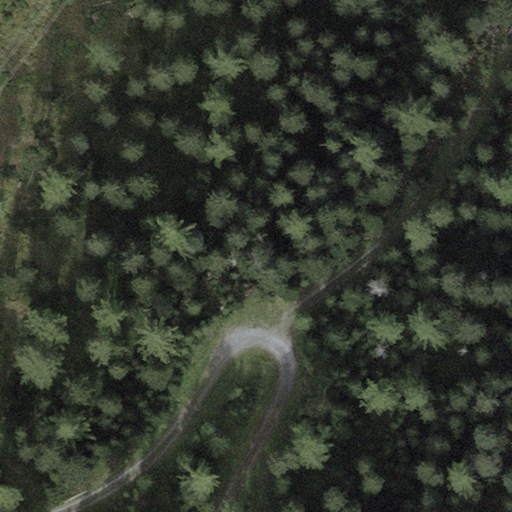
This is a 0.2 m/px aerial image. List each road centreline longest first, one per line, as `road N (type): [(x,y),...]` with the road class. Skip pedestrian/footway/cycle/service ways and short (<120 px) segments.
road 1 (track): [(76,511),(131,484),(184,431),(226,348),(261,332),(289,348),(292,367),(220,511)]
road 2 (track): [(277,335),(423,193),(511,56)]
